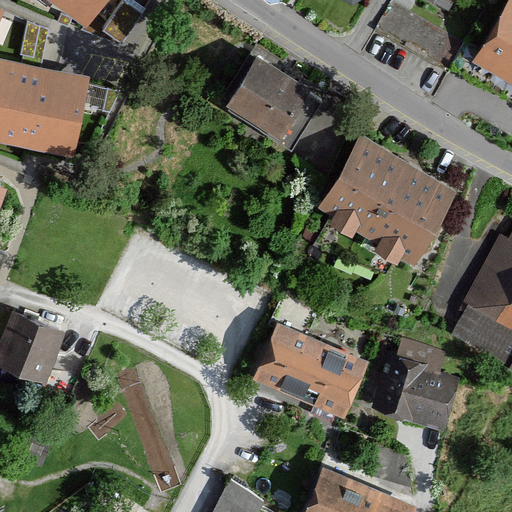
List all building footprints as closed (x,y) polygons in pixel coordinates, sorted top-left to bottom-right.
[(99,0),(55,0),(85,21),(99,0)] [(115,0),(107,15),(128,28),(144,0),(115,0)] [(423,45),(435,28),(425,21),(427,18),(399,0),(391,0),(381,17),(423,45)] [(511,0),(477,61),(511,81),(511,0)] [(314,84),(259,50),(230,98),(284,132),(314,84)] [(84,81),(0,64),(0,138),(70,152),(84,81)] [(417,258),(457,187),(362,133),(321,203),(417,258)] [(511,218),(454,326),(511,357),(511,218)] [(0,357),(48,377),(68,327),(15,307),(0,345),(0,357)] [(343,415),(364,365),(280,328),(258,379),(343,415)] [(442,426),(456,380),(436,374),(443,353),(403,340),(396,362),(391,360),(376,406),(442,426)] [(413,511),(418,500),(326,463),(305,511),(413,511)] [(259,511),(267,497),(233,480),(217,511),(259,511)]
